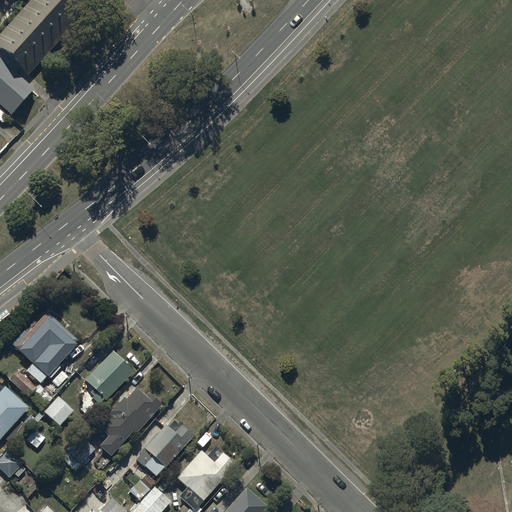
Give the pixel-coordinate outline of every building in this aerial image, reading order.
[(0,50),(19,67),(27,74),(76,19),(69,10),(78,1),(76,0),(30,0),(29,1),(0,34),(0,50)] [(0,106),(10,115),(32,90),(13,73),(19,67),(0,50),(0,106)] [(77,342),(46,313),(27,333),(24,330),(11,344),(18,351),(17,352),(31,365),(26,370),(40,384),(46,377),(49,379),(59,368),(56,365),(77,342)] [(103,403),(105,405),(132,376),(112,356),(107,360),(99,352),(89,362),(98,370),(84,384),(97,396),(91,402),(98,408),(103,403)] [(18,374),(10,383),(27,399),(36,389),(18,374)] [(0,442),(28,412),(5,390),(0,395),(0,442)] [(135,437),(160,409),(148,399),(145,402),(135,393),(126,403),(124,401),(105,423),(107,424),(99,433),(107,440),(98,451),(110,461),(132,435),(135,437)] [(72,414),(57,400),(43,415),(58,429),(72,414)] [(164,429),(136,462),(156,479),(163,470),(165,472),(193,439),(181,429),(174,437),(164,429)] [(75,474),(95,452),(81,439),(61,461),(75,474)] [(234,468),(215,450),(206,460),(201,455),(177,481),(186,490),(179,497),(195,511),(234,468)] [(7,453),(0,460),(0,472),(8,480),(21,466),(7,453)] [(147,474),(131,491),(139,499),(155,482),(147,474)] [(153,491),(134,511),(164,511),(170,506),(153,491)] [(265,511),(267,511),(245,492),(226,511),(265,511)] [(101,511),(121,511),(110,502),(101,511)]
